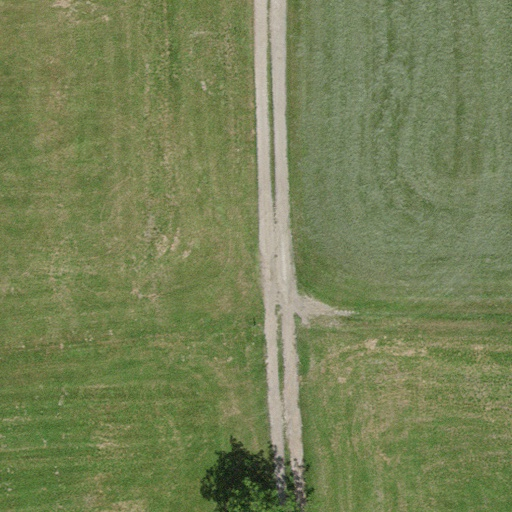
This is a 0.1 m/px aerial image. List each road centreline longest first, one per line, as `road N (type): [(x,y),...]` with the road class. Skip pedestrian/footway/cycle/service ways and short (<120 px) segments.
road 1 (track): [(295,511),(280,281),(277,0)]
road 2 (track): [(511,329),(344,317),(280,281)]
